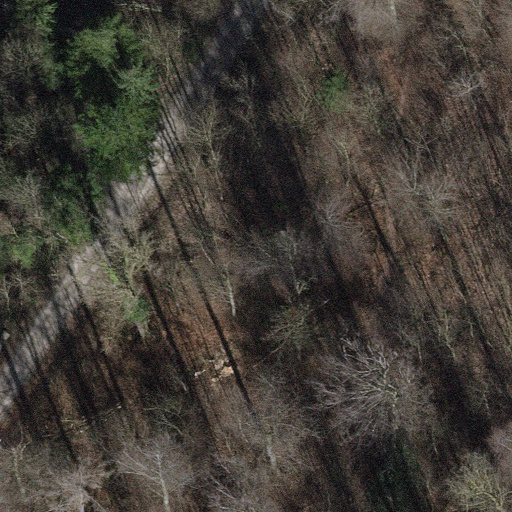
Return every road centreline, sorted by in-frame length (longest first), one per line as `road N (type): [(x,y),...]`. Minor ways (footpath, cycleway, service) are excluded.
road 1 (track): [(0,409),(266,0)]
road 2 (track): [(108,242),(83,118),(84,14)]
